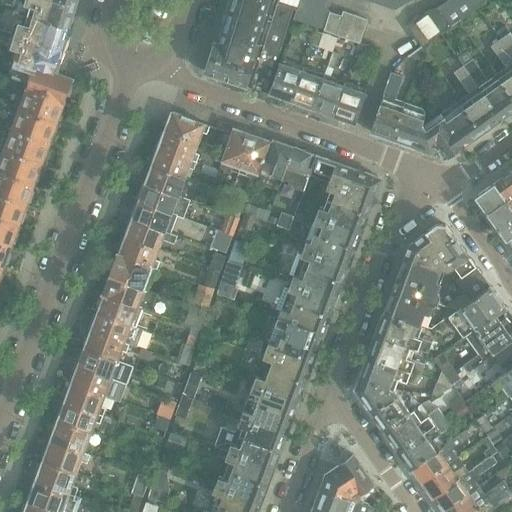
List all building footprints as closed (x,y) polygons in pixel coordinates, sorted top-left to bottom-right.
[(22,0),(22,2),(32,5),(28,15),(68,28),(75,6),(55,0),(22,0)] [(268,0),(232,0),(222,32),(264,45),(278,3),(268,0)] [(299,0),(298,6),(293,23),(359,44),(367,21),(343,12),(341,16),(330,12),(325,5),(308,0),(299,0)] [(378,0),(377,4),(393,9),(396,0),(378,0)] [(396,0),(393,9),(395,10),(412,0),(396,0)] [(449,0),(439,7),(430,11),(445,31),(472,11),(464,0),(449,0)] [(464,0),(472,11),(488,0),(464,0)] [(425,12),(406,26),(422,48),(445,31),(430,11),(425,12)] [(16,21),(12,34),(61,50),(68,28),(28,15),(25,24),(16,21)] [(511,36),(509,33),(505,26),(496,33),(500,39),(511,56),(511,36)] [(215,42),(205,73),(267,92),(278,59),(262,54),(264,45),(222,32),(219,43),(215,42)] [(323,34),(316,32),(312,44),(318,46),(323,34)] [(18,49),(14,59),(31,65),(54,72),(61,50),(12,34),(8,46),(18,49)] [(511,56),(500,39),(491,47),(508,71),(499,77),(511,95),(511,56)] [(364,60),(368,47),(359,44),(354,57),(364,60)] [(422,48),(408,57),(419,61),(424,49),(423,47),(422,48)] [(469,53),(459,60),(463,66),(501,119),(511,111),(511,95),(499,77),(490,84),(469,53)] [(282,60),(270,93),(280,96),(281,100),(288,102),(291,100),(292,101),(304,67),(282,60)] [(31,65),(23,87),(40,93),(43,92),(49,94),(50,97),(64,102),(67,96),(69,97),(74,85),(71,84),(73,78),(54,72),(31,65)] [(471,97),(462,104),(483,132),(501,119),(463,66),(453,73),(471,97)] [(304,67),(292,101),(293,101),(294,104),(301,107),(304,105),(312,108),(324,74),(304,67)] [(392,107),(402,77),(391,73),(383,96),(370,132),(392,139),(402,110),(392,107)] [(324,74),(312,108),(321,111),(322,114),(329,117),(332,115),(333,116),(345,82),(324,74)] [(345,82),(333,116),(334,116),(335,119),(342,122),(345,120),(354,123),(366,89),(345,82)] [(23,87),(15,107),(32,113),(35,113),(41,115),(43,117),(57,122),(58,120),(60,121),(64,110),(62,109),(64,102),(50,97),(49,94),(43,92),(40,93),(23,87)] [(426,129),(438,147),(446,159),(483,132),(462,104),(426,129)] [(54,129),(57,122),(43,117),(41,115),(35,113),(32,113),(15,107),(8,128),(25,134),(28,133),(34,135),(35,138),(49,143),(50,140),(53,141),(57,130),(54,129)] [(402,110),(392,139),(430,153),(438,147),(426,129),(422,124),(424,118),(402,110)] [(166,126),(165,130),(199,142),(202,132),(207,133),(209,126),(193,119),(192,120),(184,117),(185,116),(172,112),(170,117),(168,116),(164,126),(166,126)] [(216,131),(223,133),(217,149),(225,152),(234,126),(219,120),(216,131)] [(253,132),(248,131),(234,126),(225,152),(222,162),(240,169),(253,132)] [(47,150),(49,143),(35,138),(34,135),(28,133),(25,134),(8,128),(0,148),(17,154),(20,154),(26,156),(27,158),(42,163),(43,161),(45,162),(49,151),(47,150)] [(158,142),(162,143),(160,148),(197,162),(199,155),(195,153),(199,142),(165,130),(163,129),(158,142)] [(253,132),(240,169),(258,175),(271,139),(253,132)] [(271,139),(258,175),(270,179),(271,175),(282,179),(293,147),(271,139)] [(293,183),(292,187),(303,191),(310,175),(316,155),(293,147),(282,179),(293,183)] [(0,148),(0,149),(0,171),(10,175),(12,174),(18,176),(20,179),(34,184),(35,181),(38,182),(42,172),(39,171),(42,163),(27,158),(26,156),(20,154),(17,154),(0,148)] [(153,162),(152,165),(185,178),(189,168),(193,170),(197,162),(160,148),(158,153),(155,152),(151,161),(153,162)] [(217,149),(213,161),(221,165),(222,162),(225,152),(217,149)] [(376,192),(381,178),(364,172),(316,155),(310,175),(328,182),(376,198),(378,193),(376,192)] [(149,179),(147,184),(179,196),(179,197),(183,198),(186,190),(182,189),(185,178),(152,165),(151,169),(149,168),(145,177),(149,179)] [(203,165),(200,173),(215,179),(217,174),(216,170),(203,165)] [(511,170),(494,183),(511,207),(511,170)] [(0,171),(0,194),(2,196),(5,195),(11,197),(12,199),(26,205),(27,202),(30,203),(34,192),(31,191),(34,184),(20,179),(18,176),(12,174),(10,175),(0,171)] [(328,182),(326,189),(335,193),(328,211),(319,207),(317,214),(363,231),(365,226),(364,226),(373,202),(374,202),(376,198),(328,182)] [(511,207),(494,183),(475,197),(506,241),(511,248),(511,207)] [(141,187),(138,197),(140,198),(138,201),(172,215),(172,214),(179,197),(179,196),(147,184),(145,189),(141,187)] [(225,184),(222,191),(230,194),(233,187),(225,184)] [(241,190),(233,187),(230,194),(239,197),(241,190)] [(0,194),(0,216),(3,218),(5,220),(19,225),(20,223),(22,224),(26,213),(24,212),(26,205),(12,199),(11,197),(5,195),(2,196),(0,194)] [(307,199),(300,203),(304,209),(311,206),(307,199)] [(136,214),(134,220),(170,233),(177,215),(172,214),(172,215),(138,201),(137,204),(135,204),(132,213),(136,214)] [(235,201),(230,215),(239,218),(244,205),(235,201)] [(270,212),(248,204),(244,214),(256,218),(267,222),(270,212)] [(317,214),(297,207),(294,217),(293,219),(321,229),(319,235),(314,233),(311,242),(307,241),(304,248),(351,265),(353,260),(351,260),(360,236),(362,236),(363,231),(317,214)] [(282,213),(277,226),(289,230),(293,219),(294,217),(282,213)] [(251,231),(255,218),(244,215),(240,227),(251,231)] [(0,241),(11,246),(12,243),(15,244),(19,234),(16,233),(19,225),(5,220),(3,218),(0,216),(0,241)] [(229,218),(224,233),(233,236),(238,221),(229,218)] [(127,233),(125,237),(159,249),(163,239),(168,241),(170,233),(134,220),(132,224),(128,223),(125,233),(127,233)] [(406,255),(442,268),(442,269),(448,272),(454,267),(461,278),(456,282),(464,292),(468,298),(465,300),(467,303),(490,286),(445,224),(438,223),(410,244),(406,255)] [(218,230),(212,248),(225,253),(227,253),(233,236),(224,233),(218,230)] [(160,262),(155,260),(159,249),(125,237),(124,240),(122,239),(119,249),(123,250),(121,255),(157,268),(160,262)] [(235,240),(229,259),(243,264),(250,245),(235,240)] [(9,253),(11,246),(0,241),(0,265),(4,267),(5,264),(7,265),(11,254),(9,253)] [(294,275),(292,282),(338,299),(340,294),(339,293),(347,269),(349,270),(351,265),(304,248),(301,256),(305,258),(302,267),(307,269),(303,278),(294,275)] [(215,252),(210,267),(221,272),(226,256),(215,252)] [(109,276),(145,289),(146,286),(150,275),(154,276),(157,268),(121,255),(119,260),(115,259),(112,268),(114,269),(112,273),(111,276),(109,276)] [(442,269),(442,268),(406,255),(397,277),(419,285),(414,297),(433,304),(437,303),(438,303),(440,296),(438,291),(441,282),(437,281),(442,269)] [(243,264),(229,259),(222,281),(218,293),(234,299),(239,287),(235,286),(243,264)] [(203,285),(215,289),(220,273),(209,269),(203,285)] [(108,290),(106,295),(143,309),(145,302),(141,300),(145,289),(109,276),(104,289),(108,290)] [(384,312),(418,324),(418,325),(424,327),(429,314),(433,316),(436,307),(432,306),(437,304),(438,303),(437,303),(433,304),(414,297),(419,285),(397,277),(384,312)] [(292,282),(289,290),(286,289),(280,308),(282,308),(279,316),(326,333),(328,328),(326,327),(335,303),(336,304),(338,299),(292,282)] [(199,285),(193,302),(208,308),(215,289),(203,285),(203,286),(199,285)] [(457,310),(448,317),(464,338),(468,335),(506,308),(490,286),(467,303),(457,310)] [(464,292),(445,306),(449,308),(453,305),(457,310),(467,303),(465,300),(468,298),(464,292)] [(99,309),(98,313),(131,325),(135,315),(140,317),(143,309),(106,295),(104,300),(101,299),(97,309),(99,309)] [(445,306),(447,307),(442,320),(444,320),(448,317),(457,310),(453,305),(449,308),(445,306)] [(481,353),(465,365),(470,372),(476,368),(511,341),(511,315),(506,308),(468,335),(481,353)] [(206,312),(200,310),(195,327),(201,329),(206,312)] [(418,325),(418,324),(384,312),(384,313),(381,315),(379,320),(380,323),(376,333),(410,346),(410,347),(428,354),(432,343),(414,336),(418,325)] [(95,315),(91,325),(95,326),(93,331),(129,344),(137,347),(143,329),(131,325),(98,313),(96,316),(95,315)] [(324,337),(326,333),(279,316),(276,324),(269,342),(266,349),(313,366),(315,361),(313,361),(322,337),(324,337)] [(86,345),(85,348),(118,361),(122,350),(126,352),(129,344),(93,331),(91,336),(87,335),(84,344),(86,345)] [(372,345),(368,355),(421,375),(424,365),(406,358),(410,347),(410,346),(376,333),(376,335),(373,336),(371,342),(372,345)] [(190,335),(186,345),(193,348),(197,338),(190,335)] [(248,343),(261,347),(263,342),(250,338),(248,343)] [(511,341),(476,368),(480,373),(486,372),(498,363),(503,369),(511,362),(511,341)] [(248,343),(246,349),(259,353),(261,347),(248,343)] [(183,344),(177,361),(188,365),(194,348),(193,348),(186,345),(183,344)] [(82,362),(80,366),(116,380),(122,382),(129,365),(118,361),(85,348),(83,351),(81,351),(78,360),(82,362)] [(152,353),(141,348),(139,355),(150,359),(152,353)] [(266,349),(263,358),(257,376),(254,383),(301,400),(302,395),(301,395),(310,371),(311,371),(313,366),(266,349)] [(361,375),(360,377),(394,388),(398,379),(417,386),(421,375),(368,355),(364,366),(362,367),(360,373),(361,375)] [(441,370),(445,376),(452,386),(461,379),(450,364),(441,370)] [(71,380),(73,380),(71,384),(105,397),(109,386),(113,388),(116,380),(80,366),(78,372),(74,370),(71,380)] [(511,367),(491,383),(497,391),(501,388),(508,398),(511,394),(511,367)] [(191,373),(184,394),(194,397),(202,377),(191,373)] [(442,383),(451,387),(452,387),(452,386),(445,376),(442,383)] [(394,388),(360,377),(356,389),(385,430),(411,412),(394,388)] [(438,381),(432,395),(436,396),(451,387),(442,383),(438,381)] [(254,383),(251,391),(244,409),(241,417),(288,434),(290,429),(288,428),(297,404),(299,405),(301,400),(254,383)] [(65,396),(69,397),(67,402),(103,415),(106,408),(113,411),(117,401),(105,397),(71,384),(70,387),(68,386),(65,396)] [(184,396),(176,416),(185,419),(192,399),(184,396)] [(459,396),(448,404),(453,411),(464,403),(459,396)] [(163,397),(157,415),(158,416),(170,420),(176,402),(163,397)] [(58,415),(60,416),(58,419),(92,432),(96,421),(100,423),(103,415),(67,402),(65,407),(61,406),(58,415)] [(464,403),(453,411),(458,419),(469,411),(464,403)] [(411,412),(385,430),(398,449),(444,417),(438,408),(421,420),(414,410),(411,412)] [(477,420),(478,422),(486,433),(492,429),(483,416),(477,420)] [(238,425),(247,428),(245,435),(223,427),(216,446),(229,450),(276,468),(277,463),(276,462),(285,438),(286,439),(288,434),(241,417),(238,425)] [(445,445),(438,435),(450,426),(444,417),(398,449),(412,468),(445,445)] [(55,433),(53,441),(90,454),(93,446),(87,444),(92,432),(58,419),(57,423),(55,422),(52,432),(55,433)] [(495,431),(488,436),(494,444),(501,439),(495,431)] [(188,438),(171,432),(165,448),(167,449),(162,462),(177,468),(182,454),(188,438)] [(458,457),(453,450),(462,443),(457,436),(445,445),(412,468),(422,483),(448,464),(458,457)] [(44,457),(43,461),(77,473),(81,460),(87,463),(90,454),(53,441),(50,448),(46,447),(43,456),(44,457)] [(503,442),(496,447),(498,451),(502,456),(509,451),(503,442)] [(494,445),(484,452),(489,458),(492,456),(498,451),(496,447),(494,445)] [(219,477),(216,484),(263,501),(265,496),(263,496),(272,472),(274,472),(276,468),(229,450),(226,458),(235,462),(228,480),(219,477)] [(321,486),(362,502),(365,497),(377,489),(353,454),(326,474),(321,486)] [(474,479),(497,463),(492,456),(489,458),(468,472),(433,498),(442,511),(443,511),(479,486),(474,479)] [(448,464),(422,483),(433,498),(468,472),(458,457),(448,464)] [(139,459),(135,470),(146,474),(150,463),(139,459)] [(40,474),(38,482),(75,496),(78,487),(72,485),(77,473),(43,461),(42,464),(40,463),(37,473),(40,474)] [(167,473),(158,469),(152,485),(148,497),(165,503),(169,491),(162,488),(167,473)] [(139,474),(132,492),(143,496),(150,477),(139,474)] [(479,486),(443,511),(473,511),(508,488),(503,481),(484,494),(479,486)] [(31,488),(27,498),(29,498),(28,502),(56,511),(76,511),(82,498),(75,496),(38,482),(35,490),(31,488)] [(206,510),(205,511),(257,511),(260,506),(261,506),(263,501),(216,484),(213,492),(206,510)] [(362,502),(321,486),(317,498),(314,500),(313,505),(313,507),(312,510),(318,511),(365,511),(369,504),(362,502)] [(488,511),(510,497),(506,490),(508,489),(508,488),(473,511),(488,511)] [(135,495),(128,511),(137,511),(142,497),(135,495)] [(56,511),(28,502),(27,505),(25,504),(22,511),(56,511)] [(146,503),(142,511),(156,511),(159,507),(146,503)]
